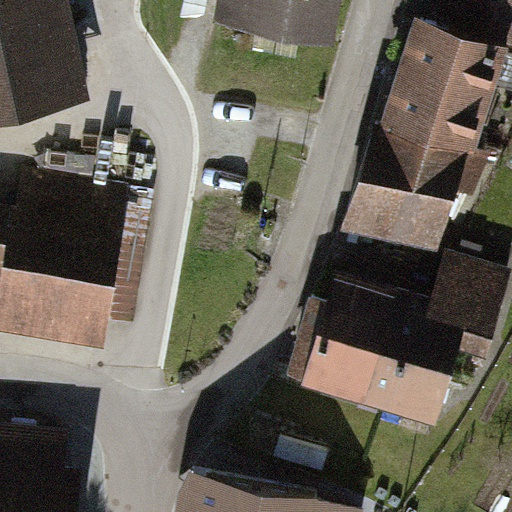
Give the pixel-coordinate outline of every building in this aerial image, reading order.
[(0,0),(0,125),(128,94),(104,0),(0,0)] [(246,0),(245,8),(328,23),(331,0),(246,0)] [(511,0),(474,0),(471,10),(438,0),(432,0),(369,208),(477,241),(511,125),(511,0)] [(125,332),(150,178),(40,161),(36,186),(0,180),(0,300),(34,306),(32,318),(125,332)] [(442,298),(348,271),(318,377),(441,411),(468,314),(497,322),(511,271),(454,255),(442,298)] [(93,433),(0,427),(0,511),(104,511),(108,462),(92,461),(93,433)] [(370,511),(375,488),(211,456),(200,511),(370,511)]
